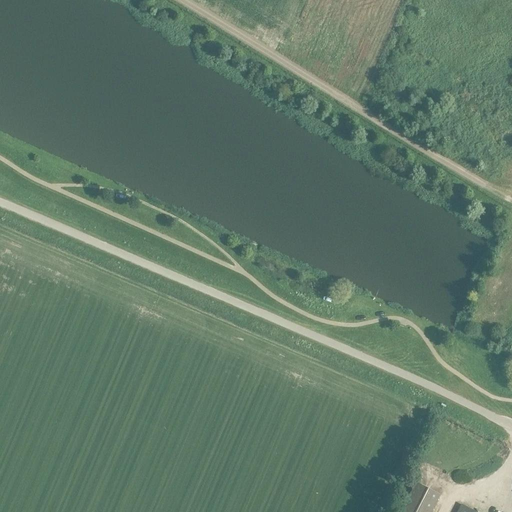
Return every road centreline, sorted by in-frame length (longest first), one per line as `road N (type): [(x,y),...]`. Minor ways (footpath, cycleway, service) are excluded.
road 1 (unclassified): [(511,427),(361,354),(0,203)]
road 2 (track): [(179,0),(511,201)]
